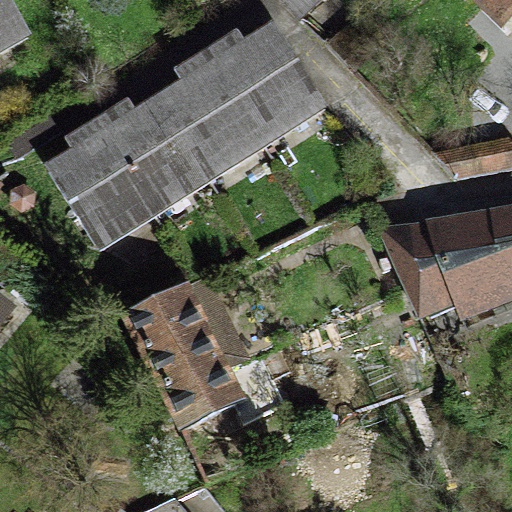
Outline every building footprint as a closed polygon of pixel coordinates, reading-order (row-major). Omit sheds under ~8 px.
[(27,0),(0,0),(0,70),(51,41),(27,0)] [(290,0),(301,11),(312,0),(290,0)] [(511,0),(491,0),(503,11),(511,1),(511,0)] [(348,112),(290,24),(69,167),(127,255),(348,112)] [(511,144),(508,139),(441,153),(459,175),(511,165),(511,144)] [(511,213),(488,220),(391,230),(425,303),(456,291),(464,311),(511,293),(511,213)] [(242,356),(205,280),(130,316),(181,423),(240,394),(225,364),(242,356)] [(0,344),(21,318),(0,301),(0,344)] [(154,511),(220,511),(204,492),(154,511)]
